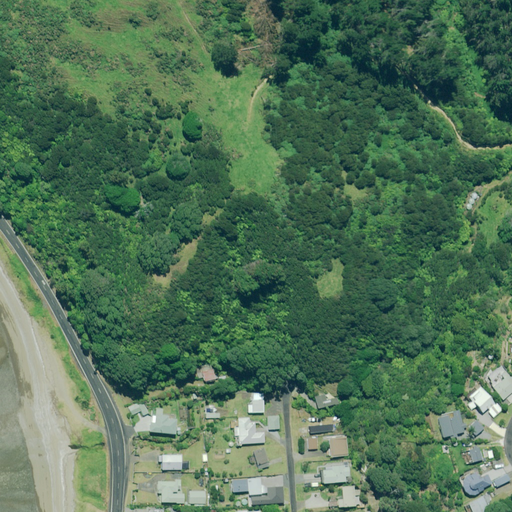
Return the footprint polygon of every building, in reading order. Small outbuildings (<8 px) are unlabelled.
[(470,212),(479,194),(473,191),(464,209),(470,212)] [(214,380),(213,369),(206,370),(208,381),(214,380)] [(489,385),(502,400),(511,391),(511,378),(505,371),(489,385)] [(495,404),(477,384),(465,395),(471,401),(468,404),(472,409),(476,406),(482,413),(488,408),(489,409),(488,411),(493,417),(502,410),(496,403),(495,404)] [(263,412),(263,393),(252,393),(252,405),(248,405),(248,413),(263,412)] [(326,400),(325,395),(315,397),(317,409),(338,404),(337,398),(326,400)] [(140,407),(138,403),(128,407),(132,415),(141,411),(143,415),(148,413),(145,405),(140,407)] [(215,417),(215,406),(206,406),(206,417),(215,417)] [(462,423),(458,409),(437,415),(443,438),(449,436),(450,438),(457,436),(456,434),(465,432),(464,428),(467,427),(465,423),(462,423)] [(167,416),(151,415),(151,423),(150,423),(149,432),(174,434),(176,420),(167,419),(167,416)] [(279,429),(279,416),(268,416),(268,429),(279,429)] [(248,423),(248,418),(237,418),(238,428),(233,428),(234,435),(238,435),(239,444),(264,443),(264,432),(254,433),(254,423),(248,423)] [(484,428),(477,419),(468,427),(475,436),(484,428)] [(346,436),(338,437),(328,438),(330,457),(348,455),(346,436)] [(317,438),(308,439),(308,449),(318,449),(317,438)] [(479,447),(469,449),(471,456),(469,456),(471,463),(482,460),(479,447)] [(269,466),(264,449),(254,453),(259,469),(269,466)] [(181,461),(181,455),(161,455),(161,470),(189,470),(190,461),(181,461)] [(349,476),(349,465),(331,466),(331,470),(322,471),(323,483),(345,482),(345,476),(349,476)] [(479,492),(483,490),(482,488),(492,483),(487,474),(478,479),(475,473),(459,480),(467,496),(470,494),(470,495),(471,495),(472,495),(473,495),(474,495),(475,495),(476,495),(477,494),(478,493),(479,492)] [(510,480),(507,474),(493,481),(496,487),(510,480)] [(181,479),(177,478),(176,482),(157,481),(157,493),(161,493),(161,502),(183,503),(184,494),(177,494),(177,487),(180,487),(181,479)] [(261,494),(260,478),(231,480),(232,492),(248,491),(248,495),(261,494)] [(354,490),(354,486),(341,487),(342,499),(337,500),(337,507),(355,506),(354,495),(360,495),(360,489),(354,490)] [(279,504),(278,490),(265,491),(265,505),(279,504)] [(205,504),(205,491),(189,491),(189,503),(205,504)] [(472,511),(484,511),(493,508),(490,503),(487,504),(483,496),(468,504),(472,511)]
